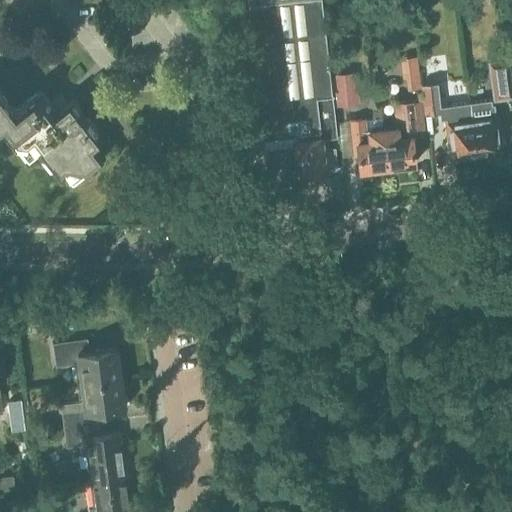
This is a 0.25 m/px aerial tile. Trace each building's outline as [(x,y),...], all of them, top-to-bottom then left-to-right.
[(337,137),(323,17),(321,0),(248,0),(249,2),(263,137),(295,133),(296,140),(295,140),(299,177),(325,174),(324,170),(337,169),(335,147),(327,148),(326,138),(337,137)] [(405,89),(421,88),(417,55),(401,57),(405,89)] [(493,100),(511,97),(511,77),(509,57),(488,59),(493,100)] [(337,105),(359,103),(355,71),(334,73),(337,105)] [(438,81),(422,83),(425,114),(440,112),(441,118),(447,118),(449,132),(448,132),(450,148),(452,148),(452,155),(464,154),(465,157),(476,156),(471,118),(470,108),(470,105),(470,102),(441,105),(438,81)] [(35,149),(53,172),(61,166),(73,180),(89,167),(86,164),(102,151),(93,140),(100,134),(70,97),(65,100),(58,91),(47,100),(38,89),(12,110),(0,95),(0,122),(27,155),(35,149)] [(384,138),(387,167),(415,163),(413,140),(416,140),(415,135),(426,133),(422,99),(395,102),(398,126),(383,128),(384,138)] [(496,101),(470,105),(470,108),(471,118),(476,156),(487,154),(487,150),(500,149),(499,141),(504,141),(502,125),(497,126),(495,115),(499,114),(497,101),(496,101)] [(434,132),(432,113),(425,114),(427,133),(434,132)] [(387,167),(384,138),(382,128),(364,130),(363,119),(351,120),(354,148),(358,147),(361,170),(387,167)] [(55,339),(58,362),(78,359),(81,378),(124,372),(120,343),(88,347),(87,335),(55,339)] [(81,378),(83,397),(64,400),(67,424),(70,423),(98,419),(96,407),(128,402),(124,372),(81,378)] [(85,442),(86,451),(91,451),(95,478),(129,473),(123,429),(100,432),(98,419),(70,423),(73,444),(85,442)] [(93,506),(94,511),(134,511),(129,473),(95,478),(98,505),(93,506)] [(14,474),(0,475),(0,490),(15,489),(14,474)]
